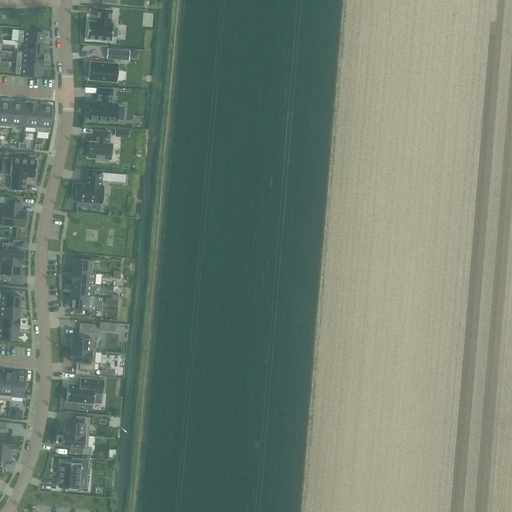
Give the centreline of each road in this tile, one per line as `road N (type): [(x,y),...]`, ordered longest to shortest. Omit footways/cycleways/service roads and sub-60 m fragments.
road 1 (residential): [(46,365),(39,261),(68,96)]
road 2 (residential): [(6,511),(32,457),(46,365)]
